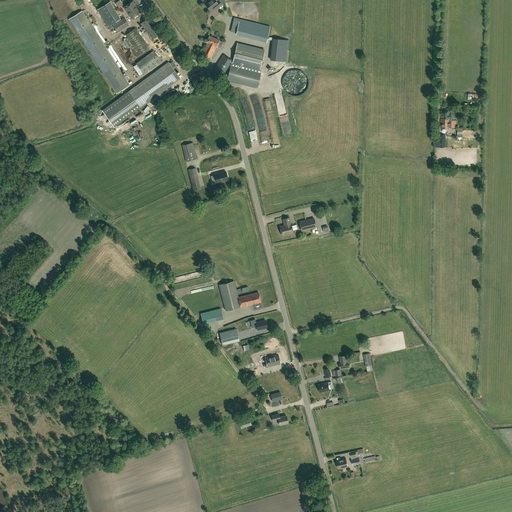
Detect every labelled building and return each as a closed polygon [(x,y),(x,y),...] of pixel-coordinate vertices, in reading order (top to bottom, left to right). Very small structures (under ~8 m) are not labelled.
[(136,5),(142,1),(140,0),(133,0),(135,3),(134,3),(133,1),(123,7),(131,18),(140,12),(136,5)] [(217,0),(216,1),(215,0),(210,0),(205,4),(209,10),(212,7),(214,10),(222,4),(218,0),(217,0)] [(108,26),(120,19),(109,2),(97,9),(108,26)] [(130,85),(98,36),(82,10),(69,18),(116,94),(130,85)] [(152,39),(162,32),(150,16),(141,23),(152,39)] [(117,32),(129,25),(124,17),(112,25),(117,32)] [(266,42),(270,27),(234,17),(230,32),(236,33),(235,34),(266,42)] [(140,54),(149,48),(135,28),(126,35),(140,54)] [(220,48),(223,42),(219,40),(209,36),(206,42),(207,42),(201,55),(210,59),(216,46),(220,48)] [(286,61),(288,40),(273,38),(271,60),(286,61)] [(231,62),(231,65),(228,74),(224,73),(232,60),(223,54),(213,70),(222,76),(223,75),(228,76),(227,79),(257,87),(261,72),(261,70),(260,69),(265,49),(237,42),(232,62),(231,62)] [(144,74),(161,61),(154,50),(136,63),(144,74)] [(133,65),(139,60),(136,57),(130,62),(133,65)] [(114,127),(181,78),(176,71),(179,70),(173,62),(170,64),(168,62),(102,111),(114,127)] [(144,115),(137,120),(139,123),(146,119),(144,115)] [(455,127),(455,120),(450,120),(450,119),(441,118),(441,127),(449,127),(455,127)] [(182,145),(186,161),(193,159),(196,158),(193,143),(182,145)] [(228,157),(215,161),(217,169),(230,166),(228,157)] [(195,168),(188,170),(193,190),(200,189),(195,168)] [(226,172),(214,175),(217,183),(228,181),(226,172)] [(293,232),(291,224),(290,224),(289,217),(283,219),(284,225),(280,226),(280,229),(279,230),(280,233),(281,232),(282,235),(293,232)] [(301,230),(316,227),(314,218),(299,222),(301,230)] [(238,297),(233,281),(219,284),(226,310),(260,302),(258,292),(238,297)] [(211,319),(222,317),(221,312),(213,313),(213,311),(202,312),(203,317),(210,316),(211,319)] [(256,323),(255,319),(250,320),(251,327),(256,326),(257,329),(267,327),(265,320),(256,323)] [(232,341),(229,330),(219,333),(222,344),(222,345),(232,343),(232,341)] [(366,366),(372,365),(369,353),(363,354),(366,366)] [(269,366),(280,363),(278,354),(267,357),(269,366)] [(342,363),(339,363),(340,368),(350,367),(349,362),(347,362),(346,356),(340,356),(340,361),(342,361),(342,363)] [(332,384),(331,381),(328,382),(318,384),(320,392),(330,389),(328,385),(332,384)] [(260,384),(256,388),(261,394),(266,390),(260,384)] [(272,401),(282,398),(280,392),(270,394),(272,401)] [(279,417),(278,413),(271,415),(273,421),(278,420),(279,425),(288,422),(286,415),(279,417)] [(351,459),(353,466),(361,464),(358,451),(356,452),(350,453),(351,459)] [(338,469),(348,466),(346,458),(337,460),(338,469)]
